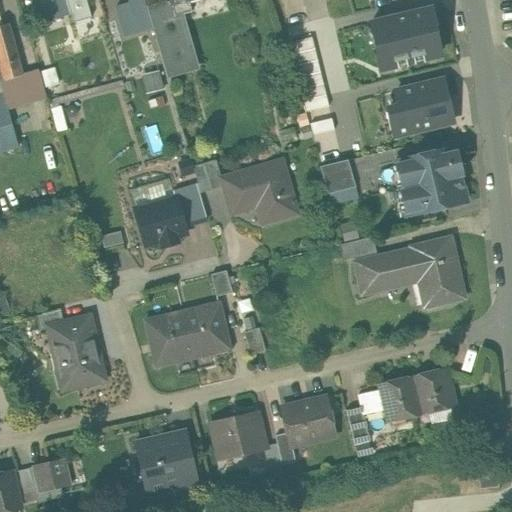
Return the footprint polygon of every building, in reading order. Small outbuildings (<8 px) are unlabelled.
[(144,0),(128,0),(130,2),(116,7),(125,36),(153,27),(147,6),(146,7),(144,0)] [(166,0),(167,1),(168,6),(169,5),(172,17),(181,15),(192,12),(189,0),(190,0),(166,0)] [(168,6),(167,1),(147,6),(153,27),(168,78),(170,78),(169,75),(196,67),(181,15),(172,17),(169,5),(168,6)] [(426,54),(440,51),(435,31),(438,30),(433,8),(372,23),(378,50),(374,51),(378,66),(392,63),(393,67),(427,59),(426,54)] [(9,23),(0,25),(0,67),(4,81),(23,75),(9,23)] [(4,81),(0,82),(6,103),(8,109),(47,98),(39,69),(37,70),(37,71),(4,81)] [(159,70),(142,75),(148,94),(164,89),(159,70)] [(396,136),(453,122),(443,80),(396,91),(399,105),(389,108),(396,136)] [(0,104),(0,152),(20,147),(8,109),(6,103),(0,104)] [(309,127),(301,129),(304,139),(312,136),(309,127)] [(456,147),(396,161),(402,187),(400,188),(407,216),(467,201),(461,175),(463,174),(456,147)] [(191,159),(179,163),(182,175),(195,172),(193,166),(191,159)] [(216,159),(193,166),(195,172),(201,193),(224,186),(222,178),(216,159)] [(348,159),(320,166),(328,194),(356,187),(348,159)] [(282,161),(222,178),(224,186),(232,213),(260,205),(267,209),(270,221),(297,213),(282,161)] [(197,184),(173,191),(175,198),(176,197),(184,225),(207,219),(197,184)] [(175,198),(135,209),(145,245),(161,240),(163,247),(178,242),(176,236),(187,233),(184,225),(176,197),(175,198)] [(451,236),(411,246),(411,248),(354,262),(362,295),(419,281),(425,307),(466,298),(451,236)] [(371,237),(338,245),(341,260),(375,252),(371,237)] [(226,270),(211,274),(216,296),(233,292),(226,270)] [(183,316),(192,356),(211,351),(212,354),(230,350),(219,304),(197,309),(198,313),(183,316)] [(61,310),(37,315),(41,329),(48,327),(48,326),(64,322),(61,310)] [(64,322),(48,326),(48,327),(54,352),(61,350),(64,362),(62,362),(63,365),(65,365),(70,387),(101,380),(93,346),(96,345),(89,316),(64,322)] [(192,356),(183,316),(169,319),(168,316),(145,321),(156,367),(174,363),(173,360),(192,356)] [(259,328),(244,332),(250,355),(265,350),(259,328)] [(446,369),(413,376),(422,414),(455,406),(446,369)] [(413,376),(380,384),(389,421),(422,414),(413,376)] [(326,397),(282,407),(288,432),(291,446),(292,446),(335,436),(326,397)] [(258,413),(211,424),(218,456),(235,452),(236,457),(249,454),(248,449),(265,445),(258,413)] [(288,432),(275,435),(282,465),(296,461),(292,446),(291,446),(288,432)] [(157,442),(156,437),(135,441),(142,469),(147,468),(151,486),(176,480),(178,489),(198,484),(190,449),(181,451),(178,437),(157,442)] [(495,447),(476,449),(480,488),(499,486),(495,447)] [(64,457),(33,465),(40,492),(71,484),(64,457)] [(29,468),(18,470),(24,492),(35,489),(29,468)] [(10,470),(0,472),(0,511),(4,511),(19,509),(10,470)]
